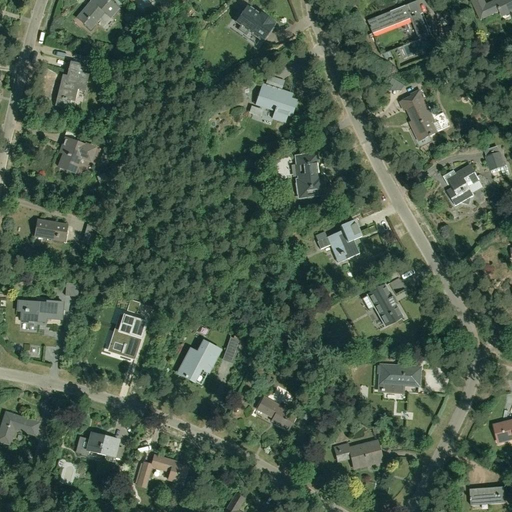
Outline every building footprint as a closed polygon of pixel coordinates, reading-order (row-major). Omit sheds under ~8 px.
[(107,24),(119,9),(108,0),(94,0),(78,19),(91,30),(100,18),(107,24)] [(511,11),(511,0),(495,0),(486,5),(483,0),(471,0),(481,19),(500,10),(502,16),(511,11)] [(432,35),(418,1),(367,20),(373,34),(410,19),(419,40),(432,35)] [(259,15),(247,6),(236,21),(241,25),(237,30),(246,37),(250,32),(263,41),(274,26),(272,25),(274,23),(260,13),(259,15)] [(85,91),(89,75),(83,73),(85,65),(71,62),(66,81),(63,81),(58,98),(67,100),(67,99),(75,101),(77,89),(85,91)] [(291,118),(297,102),(290,100),(292,95),(263,85),(256,106),(275,113),(273,119),(284,123),(286,117),(291,118)] [(432,118),(419,90),(411,94),(412,96),(400,102),(404,109),(407,108),(422,139),(450,126),(443,112),(432,118)] [(254,110),(253,117),(265,119),(266,111),(254,110)] [(84,148),(65,141),(61,154),(64,155),(59,168),(74,174),(79,159),(90,164),(96,148),(86,144),(84,148)] [(499,153),(497,147),(484,151),(486,157),(485,157),(489,172),(491,172),(491,174),(501,171),(503,176),(509,174),(506,166),(505,166),(500,152),(499,153)] [(321,178),(317,156),(297,159),(301,181),(299,182),(299,184),(298,187),(297,189),(297,193),(299,195),(301,196),(302,199),(326,195),(324,178),(321,178)] [(478,181),(470,166),(456,174),(454,171),(443,177),(449,186),(451,185),(453,188),(447,192),(456,207),(462,203),(468,205),(470,199),(473,197),(468,187),(478,181)] [(64,242),(67,226),(37,220),(34,237),(64,242)] [(327,238),(317,242),(320,250),(330,245),(338,263),(359,254),(354,245),(356,244),(355,240),(361,237),(354,220),(340,227),(342,231),(327,238)] [(78,284),(65,283),(65,297),(77,298),(78,284)] [(366,295),(367,296),(361,299),(367,296),(384,326),(385,326),(384,326),(397,319),(401,316),(397,309),(395,305),(396,305),(391,296),(391,297),(390,297),(384,285),(383,286),(367,295),(366,295)] [(123,309),(133,313),(136,302),(127,298),(123,309)] [(45,304),(17,301),(16,312),(21,312),(20,321),(37,322),(37,323),(46,324),(46,319),(62,320),(63,303),(45,302),(45,304)] [(132,357),(135,358),(142,339),(147,323),(123,315),(114,341),(124,345),(121,353),(132,357)] [(239,341),(240,339),(234,336),(233,339),(230,338),(226,350),(236,353),(240,342),(239,341)] [(209,368),(219,351),(203,343),(197,354),(191,350),(178,374),(191,381),(200,363),(209,368)] [(418,387),(419,369),(380,367),(379,385),(391,385),(391,393),(400,394),(400,386),(418,387)] [(288,431),(296,417),(283,410),(283,409),(264,398),(257,410),(273,419),(272,421),(288,431)] [(309,423),(311,418),(315,409),(302,402),(296,415),(309,423)] [(34,436),(38,424),(5,413),(0,427),(0,442),(8,445),(13,429),(34,436)] [(511,420),(510,421),(511,423),(494,427),(496,434),(498,434),(500,442),(511,439),(511,420)] [(118,441),(91,434),(89,440),(79,437),(75,453),(80,455),(80,456),(87,457),(88,452),(105,456),(103,461),(112,463),(118,441)] [(383,462),(377,441),(349,449),(348,445),(334,449),(338,463),(351,460),(354,470),(383,462)] [(151,467),(152,467),(170,473),(168,481),(182,485),(187,469),(173,465),(174,463),(154,457),(151,465),(151,467)] [(144,492),(144,489),(146,489),(152,467),(151,467),(151,465),(142,462),(136,486),(136,487),(136,489),(144,492)] [(505,500),(505,487),(470,490),(471,506),(506,503),(508,503),(507,500),(505,500)] [(237,494),(225,511),(236,511),(245,499),(237,494)]
